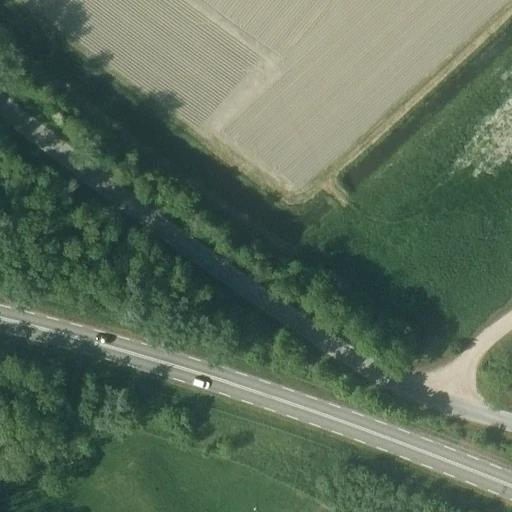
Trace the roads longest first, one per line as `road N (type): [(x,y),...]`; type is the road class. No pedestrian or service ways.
road 1 (unclassified): [(511,420),(444,403),(362,365),(0,110)]
road 2 (primary): [(511,486),(309,408),(0,318)]
